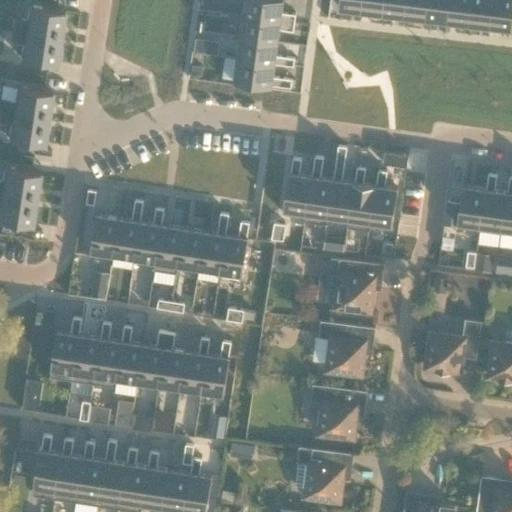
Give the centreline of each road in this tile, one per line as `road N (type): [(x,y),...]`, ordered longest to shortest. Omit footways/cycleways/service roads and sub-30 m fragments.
road 1 (residential): [(441,143),(177,114),(101,138),(80,135)]
road 2 (residential): [(400,398),(413,265),(427,232),(441,143)]
road 3 (residential): [(0,274),(35,279),(59,258),(80,135)]
road 4 (residential): [(80,135),(103,0)]
road 5 (residential): [(389,462),(511,438)]
